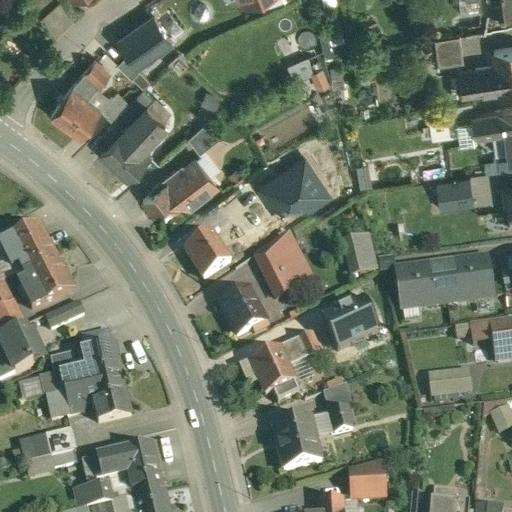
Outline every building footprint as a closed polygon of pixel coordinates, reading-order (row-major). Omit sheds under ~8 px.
[(154,14),(118,39),(127,51),(137,65),(173,40),(154,14)] [(340,21),(330,24),(334,40),(343,38),(340,21)] [(328,28),(319,31),(324,52),(333,50),(328,28)] [(459,33),(434,36),(438,62),(463,58),(459,33)] [(511,44),(493,48),(495,63),(460,68),(464,90),(511,83),(511,44)] [(137,65),(127,51),(117,61),(131,75),(139,68),(137,65)] [(94,59),(70,87),(86,99),(109,72),(94,59)] [(341,62),(330,63),(333,82),(343,81),(341,62)] [(321,64),(311,68),(318,84),(328,80),(321,64)] [(149,78),(139,68),(131,75),(141,85),(149,78)] [(86,99),(70,87),(51,114),(80,135),(99,108),(86,99)] [(142,87),(126,105),(125,104),(119,110),(130,121),(146,103),(148,104),(154,98),(142,87)] [(221,94),(206,89),(201,102),(216,107),(221,94)] [(117,91),(99,108),(110,119),(119,110),(125,104),(127,102),(117,91)] [(494,96),(461,101),(463,118),(473,116),(472,111),(496,107),(494,96)] [(130,121),(123,129),(122,128),(99,152),(127,178),(150,154),(138,143),(161,117),(148,104),(146,103),(130,121)] [(511,105),(502,106),(505,127),(493,129),(497,153),(509,152),(509,156),(511,155),(511,105)] [(496,107),(472,111),(473,116),(475,131),(493,129),(505,127),(502,106),(496,107)] [(207,118),(188,136),(199,150),(220,135),(207,118)] [(182,161),(164,175),(167,179),(143,198),(165,227),(190,207),(188,204),(205,191),(198,183),(210,174),(197,156),(185,165),(182,161)] [(331,190),(308,156),(259,189),(282,223),(331,190)] [(469,175),(435,180),(439,207),(473,202),(469,175)] [(511,180),(500,182),(508,232),(511,231),(511,180)] [(279,238),(268,222),(253,231),(264,248),(279,238)] [(38,226),(7,242),(13,254),(7,257),(11,265),(17,262),(23,274),(54,258),(38,226)] [(210,235),(183,253),(202,283),(230,266),(210,235)] [(369,237),(342,245),(352,282),(380,274),(369,237)] [(287,238),(254,260),(276,303),(312,286),(287,238)] [(511,257),(501,259),(505,281),(511,279),(511,257)] [(23,274),(26,282),(18,286),(31,311),(71,291),(54,258),(23,274)] [(453,286),(444,287),(447,307),(448,307),(493,300),(487,261),(457,265),(454,269),(455,282),(453,286)] [(444,287),(435,288),(432,286),(430,273),(425,270),(396,274),(401,313),(447,307),(444,287)] [(0,339),(24,329),(2,285),(0,286),(0,339)] [(265,325),(249,293),(220,307),(237,340),(265,325)] [(320,320),(336,357),(382,336),(365,300),(320,320)] [(78,305),(45,320),(51,332),(83,317),(78,305)] [(511,320),(491,324),(493,343),(511,340),(511,320)] [(491,324),(470,327),(472,348),(493,344),(493,343),(491,324)] [(24,329),(0,339),(0,344),(14,376),(32,367),(30,362),(37,359),(39,357),(40,355),(40,353),(39,352),(34,340),(30,342),(24,329)] [(311,336),(299,342),(307,362),(320,356),(311,336)] [(511,340),(493,343),(493,344),(496,364),(511,362),(511,340)] [(299,342),(239,368),(248,387),(258,383),(264,397),(272,394),(276,404),(297,395),(292,385),(294,384),(288,370),(307,362),(299,342)] [(114,345),(81,353),(86,374),(77,376),(61,380),(65,395),(90,389),(122,382),(114,345)] [(72,356),(50,361),(54,381),(61,380),(77,376),(72,356)] [(462,374),(429,379),(432,399),(465,395),(462,374)] [(122,382),(90,389),(98,424),(130,417),(122,382)] [(344,388),(323,396),(328,417),(329,417),(334,437),(352,433),(346,411),(349,411),(344,388)] [(511,413),(510,408),(492,416),(500,434),(511,429),(511,413)] [(309,420),(272,429),(283,474),(320,465),(309,420)] [(70,432),(45,438),(50,460),(73,454),(76,454),(70,432)] [(50,460),(45,438),(20,444),(25,466),(50,460)] [(162,477),(155,445),(121,453),(121,455),(81,464),(86,484),(126,475),(132,500),(163,492),(160,478),(162,477)] [(73,454),(50,460),(53,471),(76,466),(73,454)] [(383,464),(349,473),(351,503),(385,501),(383,464)] [(106,486),(73,494),(77,511),(80,511),(111,505),(106,486)] [(168,511),(164,492),(164,493),(163,492),(132,500),(111,505),(112,511),(168,511)] [(421,511),(422,495),(412,494),(410,511),(421,511)] [(319,511),(341,511),(341,501),(319,503),(319,511)] [(467,511),(469,502),(455,501),(455,506),(456,506),(455,511),(467,511)]
